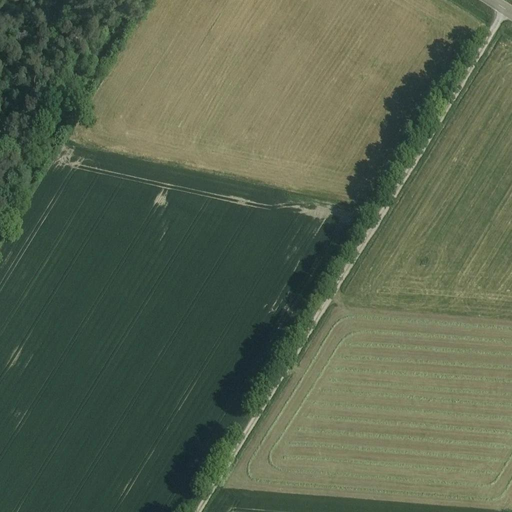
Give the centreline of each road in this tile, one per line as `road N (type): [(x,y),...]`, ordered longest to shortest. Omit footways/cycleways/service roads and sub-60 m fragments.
road 1 (track): [(195,511),(504,8)]
road 2 (track): [(137,0),(39,161)]
